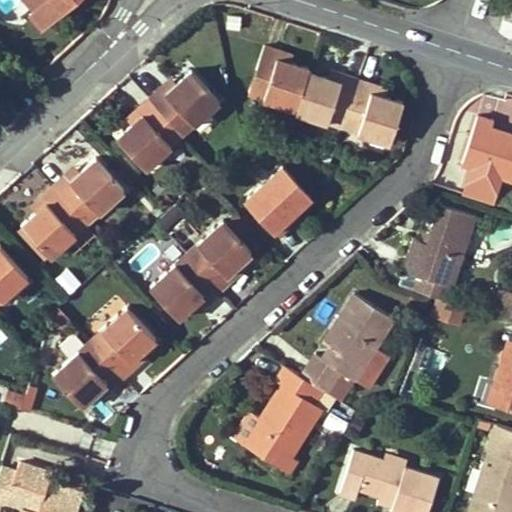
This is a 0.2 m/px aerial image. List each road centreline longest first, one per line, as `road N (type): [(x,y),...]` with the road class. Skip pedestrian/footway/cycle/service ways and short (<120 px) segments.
road 1 (residential): [(452,48),(414,158),(142,408),(171,483),(259,511)]
road 2 (residential): [(0,143),(148,0)]
road 3 (residential): [(311,0),(452,48)]
